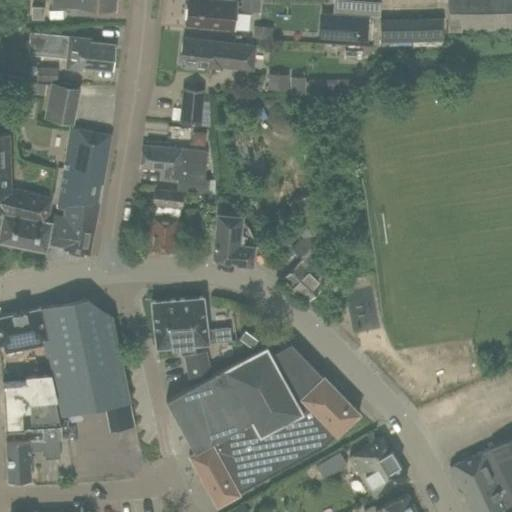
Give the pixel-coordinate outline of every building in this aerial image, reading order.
[(237,0),(235,0),(185,0),(183,23),(235,28),(237,0)] [(261,0),(256,0),(244,0),(244,10),(260,11),(261,0)] [(352,0),(334,0),(333,12),(368,15),(378,15),(379,2),(352,0)] [(511,0),(446,0),(448,26),(511,24),(511,0)] [(44,7),(32,6),(32,18),(43,18),(44,7)] [(333,12),(319,11),(317,37),(367,40),(368,15),(333,12)] [(442,37),(442,16),(378,17),(379,38),(442,37)] [(255,27),(255,38),(272,39),(273,28),(255,27)] [(82,66),(111,69),(113,42),(90,40),(90,37),(68,35),(68,39),(31,36),(30,51),(67,54),(65,67),(82,68),(82,66)] [(236,65),(252,67),(255,46),(223,42),(224,41),(182,36),(179,63),(220,67),(220,64),(235,66),(236,65)] [(57,66),(37,66),(37,79),(57,79),(57,66)] [(288,75),(272,74),(271,89),(288,90),(288,75)] [(307,79),(293,79),(293,95),(307,95),(307,79)] [(80,86),(50,81),(43,117),(73,123),(80,86)] [(179,122),(200,124),(204,89),(183,87),(179,122)] [(62,249),(89,253),(110,134),(71,128),(57,206),(64,207),(63,217),(53,215),(48,243),(63,246),(62,249)] [(193,130),(192,142),(205,143),(207,131),(193,130)] [(10,189),(8,134),(0,134),(0,211),(3,212),(0,225),(0,239),(44,248),(50,221),(47,220),(52,197),(10,189)] [(207,151),(142,146),(140,167),(165,169),(164,175),(177,176),(176,190),(208,192),(209,179),(204,179),(207,151)] [(179,205),(181,205),(183,192),(152,189),(151,202),(155,203),(154,213),(151,213),(147,249),(175,252),(179,205)] [(314,192),(288,202),(302,237),(291,247),(302,257),(282,278),(307,301),(336,270),(325,260),(325,261),(317,252),(332,239),(324,226),(327,225),(314,192)] [(242,216),(227,197),(219,196),(219,198),(208,197),(207,207),(212,207),(212,202),(219,203),(214,254),(234,257),(233,259),(250,261),(251,249),(257,246),(248,225),(242,216)] [(229,328),(206,330),(203,296),(151,301),(155,347),(230,340),(229,328)] [(111,316),(86,297),(0,315),(0,343),(2,344),(4,352),(44,343),(46,354),(49,354),(61,414),(129,400),(111,316)] [(239,339),(251,347),(257,339),(244,331),(239,339)] [(227,366),(227,365),(166,399),(194,450),(189,453),(196,467),(197,469),(217,505),(239,492),(238,491),(327,442),(326,441),(335,433),(336,434),(359,412),(323,374),(322,375),(290,342),(271,352),(266,344),(263,346),(227,366)] [(212,373),(207,349),(184,354),(189,378),(212,373)] [(42,441),(59,440),(59,439),(62,439),(61,425),(55,402),(57,402),(50,374),(26,375),(26,380),(2,382),(4,430),(41,428),(42,441)] [(511,511),(511,419),(496,426),(503,442),(448,467),(457,488),(458,488),(459,490),(461,491),(470,511),(511,511)] [(406,476),(382,435),(348,456),(373,496),(406,476)] [(59,440),(42,441),(29,441),(5,442),(7,481),(30,480),(29,462),(30,462),(30,451),(45,450),(45,458),(60,457),(59,440)] [(319,462),(325,473),(346,460),(340,449),(319,462)] [(415,511),(406,493),(375,508),(373,505),(363,509),(364,511),(415,511)] [(233,511),(255,511),(251,503),(233,511)]
